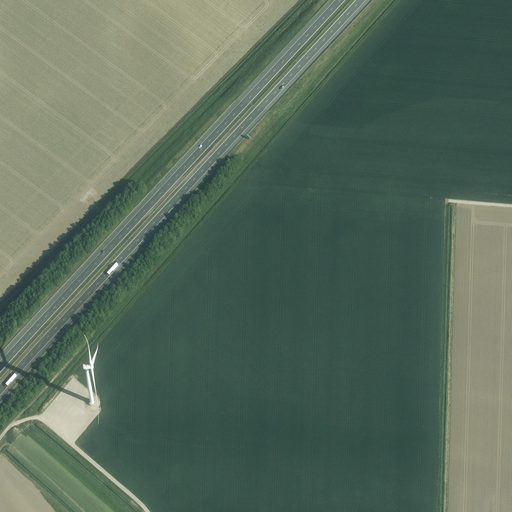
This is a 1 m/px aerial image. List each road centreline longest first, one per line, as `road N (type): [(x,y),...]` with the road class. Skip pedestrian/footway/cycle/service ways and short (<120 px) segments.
road 1 (motorway): [(0,391),(361,0)]
road 2 (motorway): [(340,0),(0,367)]
road 3 (track): [(0,317),(99,215)]
